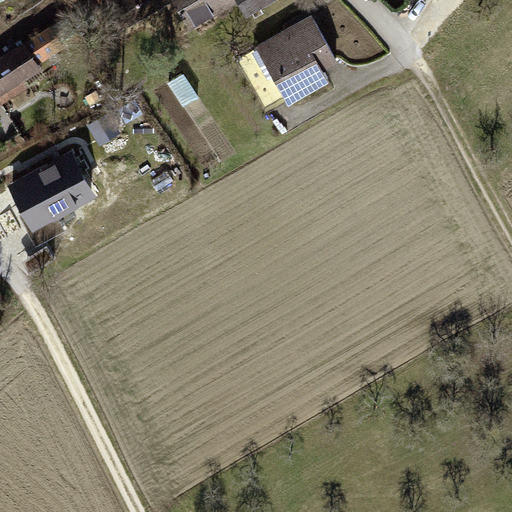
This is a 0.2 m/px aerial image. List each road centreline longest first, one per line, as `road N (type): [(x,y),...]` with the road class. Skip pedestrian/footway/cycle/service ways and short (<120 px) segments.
road 1 (track): [(4,262),(139,511)]
road 2 (track): [(511,227),(415,60)]
